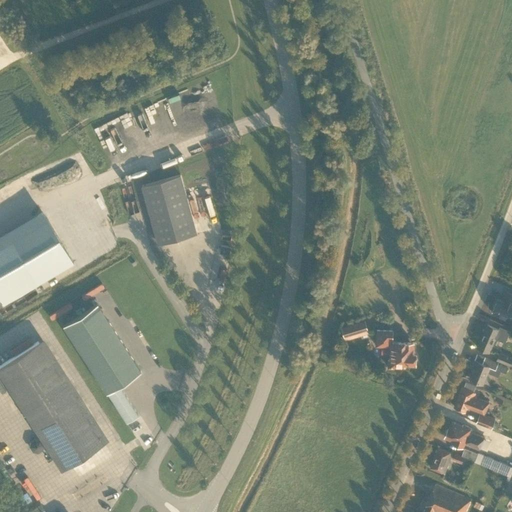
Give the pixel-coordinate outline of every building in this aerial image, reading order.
[(157,141),(225,122),(215,87),(147,107),(157,141)] [(118,160),(146,149),(134,117),(105,128),(118,160)] [(185,189),(181,174),(142,185),(159,243),(197,232),(185,189)] [(47,217),(0,244),(0,295),(4,302),(73,261),(47,217)] [(231,246),(222,244),(220,252),(230,254),(231,246)] [(92,262),(110,253),(107,247),(89,256),(92,262)] [(511,292),(507,291),(503,300),(498,298),(492,312),(503,316),(502,318),(511,321),(511,317),(511,292)] [(137,413),(119,384),(140,370),(97,302),(63,324),(110,398),(111,397),(126,420),(137,413)] [(342,326),(346,339),(369,332),(365,319),(342,326)] [(477,346),(489,352),(495,337),(496,335),(494,334),(496,327),(487,323),(477,346)] [(496,327),(494,334),(496,335),(495,337),(505,342),(510,330),(500,325),(499,328),(496,327)] [(400,340),(400,341),(393,341),(393,329),(377,329),(376,345),(391,346),(391,358),(389,358),(388,366),(395,366),(395,364),(405,364),(405,361),(414,362),(414,352),(414,341),(406,341),(406,340),(400,340)] [(110,453),(38,341),(0,364),(0,374),(61,469),(71,462),(79,475),(109,456),(110,453)] [(511,356),(501,352),(498,358),(511,364),(511,356)] [(488,372),(499,377),(501,371),(506,373),(509,367),(498,363),(499,362),(485,356),(483,362),(474,358),(471,367),(474,368),(470,378),(483,383),(488,372)] [(477,422),(491,427),(495,418),(484,414),(489,402),(474,396),(476,392),(463,386),(455,406),(465,411),(467,407),(480,413),(477,422)] [(462,424),(452,420),(449,427),(449,426),(445,436),(453,439),(453,441),(463,445),(465,442),(479,448),(484,436),(469,430),(471,426),(463,423),(462,424)] [(30,440),(29,446),(32,450),(38,451),(42,449),(43,444),(40,438),(35,437),(30,440)] [(450,451),(438,447),(431,466),(442,471),(445,471),(452,452),(450,452),(450,451)] [(478,452),(465,447),(462,454),(475,459),(478,452)] [(465,456),(455,452),(453,458),(462,462),(465,456)] [(464,511),(471,498),(435,483),(425,506),(426,506),(423,511),(420,511),(417,510),(416,511),(464,511)] [(25,511),(46,511),(40,502),(25,511)]
